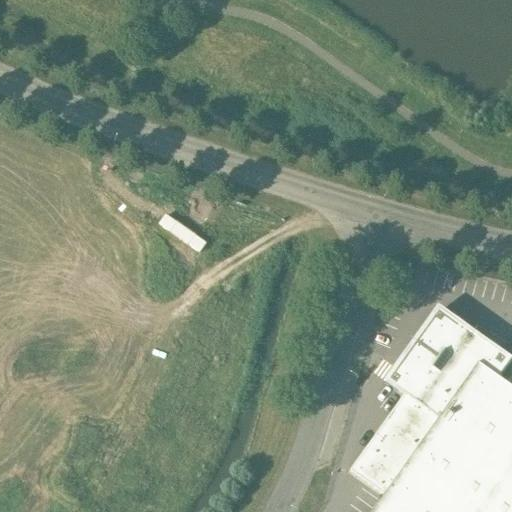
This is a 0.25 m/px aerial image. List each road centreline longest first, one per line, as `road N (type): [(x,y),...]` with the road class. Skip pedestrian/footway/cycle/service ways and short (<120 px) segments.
road 1 (unclassified): [(0,81),(67,114),(378,222)]
road 2 (unclassified): [(282,511),(378,222)]
road 3 (unclassified): [(378,222),(511,248)]
